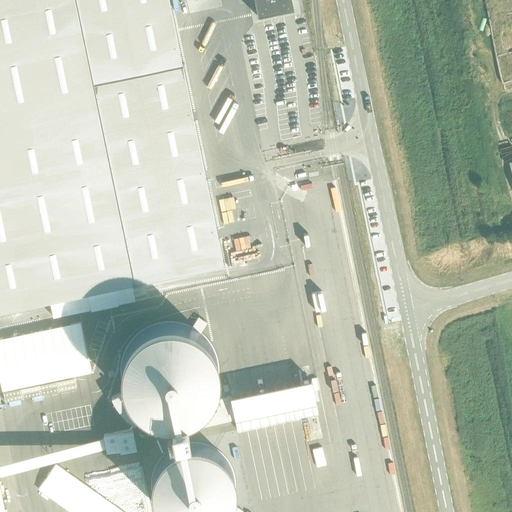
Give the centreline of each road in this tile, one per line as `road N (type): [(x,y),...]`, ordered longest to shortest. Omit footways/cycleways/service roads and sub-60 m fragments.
road 1 (unknown): [(0,333),(296,263)]
road 2 (unknown): [(296,263),(333,449),(333,474),(314,511)]
road 3 (unknown): [(272,160),(243,162),(221,136),(193,0)]
road 4 (unknown): [(272,160),(241,0)]
road 5 (unknown): [(314,149),(284,0)]
